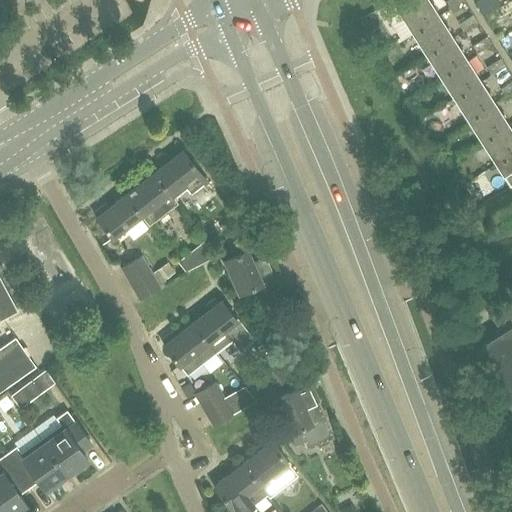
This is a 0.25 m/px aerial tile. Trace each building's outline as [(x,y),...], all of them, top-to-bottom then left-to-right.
[(428,0),(391,0),(412,33),(439,16),(428,0)] [(463,0),(447,0),(444,2),(449,9),(464,0),(463,0)] [(497,0),(479,0),(476,2),(486,17),(502,7),(497,0)] [(473,15),(458,24),(463,31),(477,22),(473,15)] [(439,16),(412,33),(426,55),(453,38),(439,16)] [(486,36),(472,45),(477,53),(491,44),(486,36)] [(453,38),(426,55),(440,77),(467,59),(453,38)] [(500,58),(486,67),(491,75),(505,66),(500,58)] [(467,59),(440,77),(454,99),(481,81),(467,59)] [(481,81),(454,99),(467,120),(495,103),(481,81)] [(511,81),(500,89),(505,97),(511,91),(511,81)] [(495,103),(467,120),(481,142),(509,125),(495,103)] [(511,130),(509,125),(481,142),(495,164),(511,152),(511,130)] [(183,150),(155,173),(174,197),(187,187),(192,193),(207,181),(183,150)] [(511,152),(495,164),(509,186),(511,184),(511,152)] [(155,173),(126,194),(141,214),(141,213),(149,223),(177,201),(174,197),(155,173)] [(106,203),(96,211),(99,216),(97,218),(112,236),(141,214),(126,194),(110,208),(106,203)] [(194,268),(216,256),(208,244),(205,240),(182,258),(178,262),(186,272),(194,268)] [(253,261),(247,248),(224,259),(240,293),(263,282),(275,276),(265,255),(253,261)] [(142,255),(122,267),(128,277),(148,265),(142,255)] [(170,264),(169,263),(168,263),(157,270),(162,278),(164,281),(165,281),(166,280),(173,276),(176,273),(175,272),(170,264)] [(128,277),(134,288),(154,276),(148,265),(128,277)] [(154,276),(134,288),(140,299),(160,287),(154,276)] [(0,318),(17,310),(0,277),(0,318)] [(210,309),(193,322),(208,342),(215,351),(232,339),(240,349),(254,339),(238,318),(237,318),(222,300),(220,302),(216,297),(206,305),(210,309)] [(511,304),(492,318),(501,331),(474,348),(511,408),(511,304)] [(208,342),(193,322),(177,334),(173,330),(163,338),(167,342),(164,344),(179,364),(187,374),(215,351),(208,342)] [(0,347),(0,391),(36,366),(15,337),(0,347)] [(266,373),(277,386),(286,377),(293,371),(283,360),(281,357),(280,357),(279,355),(269,365),(268,365),(263,370),(266,373)] [(216,381),(196,392),(202,403),(222,392),(216,381)] [(334,437),(325,417),(326,417),(310,383),(274,399),(290,433),(300,429),(308,448),(334,437)] [(236,411),(255,400),(254,399),(246,385),(227,396),(236,411)] [(12,396),(19,406),(29,399),(22,389),(12,396)] [(222,392),(202,403),(207,413),(228,402),(222,392)] [(228,402),(207,413),(214,424),(234,413),(228,402)] [(41,438),(67,475),(74,469),(76,472),(87,465),(85,462),(88,460),(81,451),(91,444),(67,410),(56,418),(60,424),(41,438)] [(59,480),(67,475),(41,438),(21,452),(16,446),(5,454),(29,487),(39,480),(46,490),(49,488),(51,491),(61,483),(59,480)] [(272,440),(243,463),(259,483),(267,494),(270,497),(298,474),(296,471),(272,440)] [(19,494),(29,487),(5,454),(0,457),(0,511),(20,511),(25,509),(23,506),(26,504),(19,494)] [(243,463),(215,486),(228,502),(221,508),(224,511),(237,511),(239,511),(244,511),(267,494),(243,463)]
